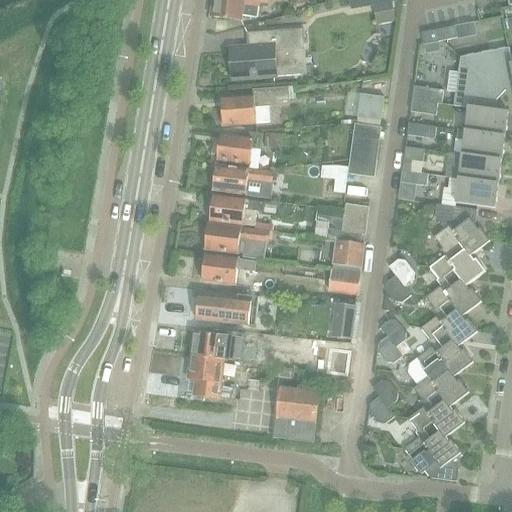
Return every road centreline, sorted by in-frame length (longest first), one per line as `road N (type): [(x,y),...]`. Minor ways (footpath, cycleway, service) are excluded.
road 1 (residential): [(441,489),(344,486),(409,0)]
road 2 (secondary): [(76,511),(81,402),(108,328),(167,0)]
